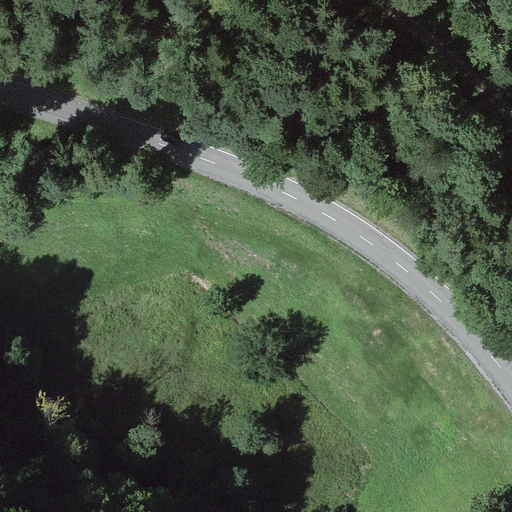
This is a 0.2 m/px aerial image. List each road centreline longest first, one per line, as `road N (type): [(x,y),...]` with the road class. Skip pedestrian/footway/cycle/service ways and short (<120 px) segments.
road 1 (tertiary): [(0,91),(240,172),(321,212),(399,264),(511,383)]
road 2 (track): [(511,118),(379,0)]
